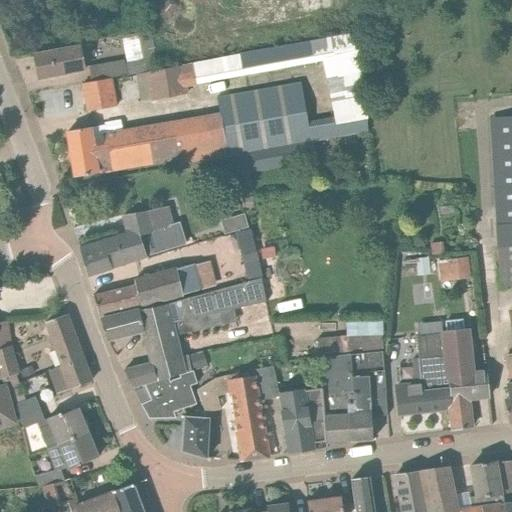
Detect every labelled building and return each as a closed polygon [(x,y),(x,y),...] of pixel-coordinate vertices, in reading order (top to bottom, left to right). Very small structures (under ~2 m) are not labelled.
[(82,46),(35,55),(39,78),(86,70),(82,46)] [(90,81),(125,75),(123,64),(122,59),(88,65),(90,81)] [(81,83),(87,111),(118,106),(112,78),(81,83)] [(68,132),(75,177),(100,173),(100,174),(179,160),(180,165),(227,157),(311,142),(308,121),(301,80),(216,95),(220,113),(106,132),(105,125),(68,132)] [(511,116),(489,118),(496,225),(500,288),(511,286),(511,116)] [(318,161),(315,143),(297,146),(300,164),(318,161)] [(252,196),(242,196),(242,209),(252,209),(252,196)] [(126,234),(79,248),(87,276),(147,256),(159,252),(154,232),(154,230),(169,226),(169,225),(172,224),(168,206),(149,211),(122,215),(126,234)] [(226,229),(250,225),(248,212),(224,216),(226,229)] [(431,255),(445,253),(443,241),(431,243),(431,255)] [(257,256),(254,244),(240,248),(244,261),(257,256)] [(272,247),(259,249),(260,259),(274,257),(272,247)] [(438,261),(441,281),(471,278),(468,257),(438,261)] [(427,258),(415,259),(416,275),(429,274),(427,258)] [(403,261),(405,269),(415,267),(414,260),(403,261)] [(134,278),(136,285),(93,296),(100,317),(142,306),(183,297),(183,294),(201,289),(194,264),(194,263),(177,268),(176,267),(134,278)] [(107,340),(142,331),(150,364),(124,370),(134,388),(143,385),(194,370),(190,355),(190,354),(182,356),(174,322),(169,302),(125,313),(101,320),(107,340)] [(56,394),(90,382),(91,381),(66,315),(46,322),(62,365),(49,370),(56,394)] [(7,321),(0,321),(0,370),(2,379),(16,375),(20,374),(18,369),(10,347),(7,321)] [(443,344),(445,354),(447,375),(450,407),(453,431),(471,428),(467,398),(490,395),(486,370),(471,372),(467,341),(466,331),(442,334),(443,344)] [(320,357),(383,351),(382,333),(348,335),(348,334),(318,337),(320,357)] [(323,392),(327,441),(328,443),(374,439),(372,416),(387,415),(385,376),(383,351),(320,357),(323,392)] [(206,366),(202,352),(190,355),(194,370),(206,366)] [(399,414),(450,407),(447,375),(445,354),(417,358),(420,383),(395,386),(399,414)] [(243,461),(268,457),(258,401),(280,397),(279,393),(274,365),(215,378),(198,389),(208,412),(221,409),(217,396),(232,392),(243,461)] [(34,374),(31,366),(20,370),(23,378),(34,374)] [(149,399),(140,402),(141,404),(149,418),(176,418),(174,411),(197,404),(190,385),(198,383),(194,370),(143,385),(149,399)] [(2,379),(5,387),(6,387),(7,389),(10,388),(19,385),(19,383),(16,375),(2,379)] [(134,388),(140,402),(149,399),(143,385),(134,388)] [(6,387),(5,387),(0,388),(0,426),(15,422),(7,389),(6,387)] [(285,429),(288,453),(315,450),(313,437),(325,435),(326,441),(327,441),(323,392),(306,394),(306,389),(279,393),(280,397),(282,411),(281,411),(281,418),(283,418),(283,422),(282,422),(283,429),(285,429)] [(34,397),(24,401),(15,405),(20,417),(18,417),(19,419),(40,411),(34,397)] [(44,420),(40,411),(19,419),(23,429),(37,423),(39,429),(38,429),(46,449),(88,433),(79,408),(62,414),(61,412),(46,418),(46,419),(44,420)] [(184,415),(182,451),(207,458),(209,416),(184,415)] [(39,490),(40,489),(64,480),(60,470),(66,467),(67,469),(98,458),(88,433),(46,449),(54,470),(34,477),(39,490)] [(511,471),(510,461),(497,462),(502,495),(511,493),(511,471)] [(497,462),(471,466),(477,496),(456,500),(459,511),(457,511),(504,511),(503,503),(502,495),(497,462)] [(449,466),(421,470),(429,511),(457,511),(459,511),(456,500),(449,466)] [(426,511),(418,471),(393,474),(399,511),(426,511)] [(375,511),(370,477),(351,480),(355,511),(375,511)] [(40,489),(47,509),(70,501),(74,511),(130,511),(142,508),(133,485),(78,505),(68,479),(64,480),(40,489)] [(343,511),(341,497),(307,501),(308,511),(343,511)] [(143,511),(142,508),(130,511),(74,511),(70,501),(47,509),(48,511),(143,511)] [(511,511),(511,501),(503,503),(504,511),(511,511)]
